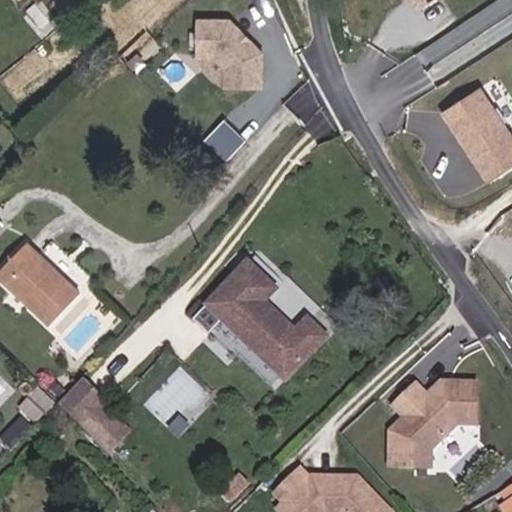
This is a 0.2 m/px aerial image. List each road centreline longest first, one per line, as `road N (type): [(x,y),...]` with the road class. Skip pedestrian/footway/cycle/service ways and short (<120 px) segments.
road 1 (residential): [(511,355),(372,139),(320,0)]
road 2 (unknown): [(364,120),(442,47),(511,4)]
